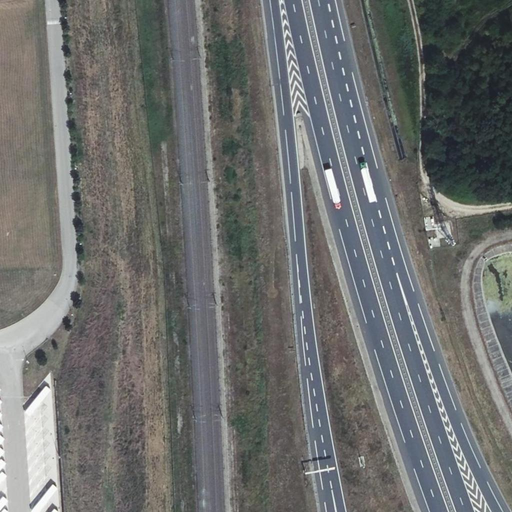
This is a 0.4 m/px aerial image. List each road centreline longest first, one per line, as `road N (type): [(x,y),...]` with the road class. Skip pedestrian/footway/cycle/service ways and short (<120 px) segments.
road 1 (motorway): [(292,0),(364,287),(439,511)]
road 2 (motorway): [(274,0),(331,467)]
road 3 (motorway): [(389,281),(318,0)]
road 4 (track): [(511,202),(466,207),(423,172),(425,75),(410,0)]
road 5 (motorway): [(498,511),(389,281)]
road 6 (motorway): [(465,511),(389,281)]
